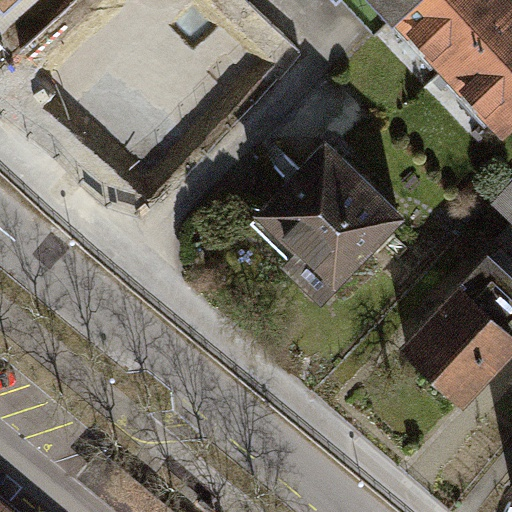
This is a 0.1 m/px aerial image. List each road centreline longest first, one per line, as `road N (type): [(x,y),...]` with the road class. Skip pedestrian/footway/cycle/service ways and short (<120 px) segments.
road 1 (residential): [(0,139),(425,511)]
road 2 (residential): [(0,218),(357,511)]
